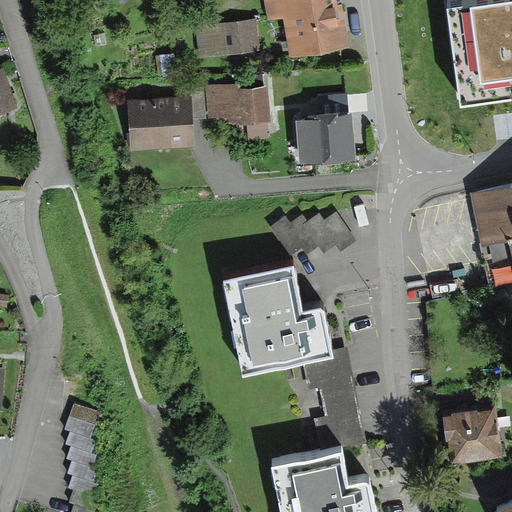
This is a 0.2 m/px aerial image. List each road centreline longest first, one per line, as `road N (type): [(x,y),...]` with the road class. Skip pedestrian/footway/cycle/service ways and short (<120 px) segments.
road 1 (residential): [(407,169),(395,191),(391,245),(397,381),(420,511)]
road 2 (residential): [(5,511),(53,317)]
road 3 (residential): [(380,0),(407,169)]
road 4 (residential): [(52,140),(6,0)]
